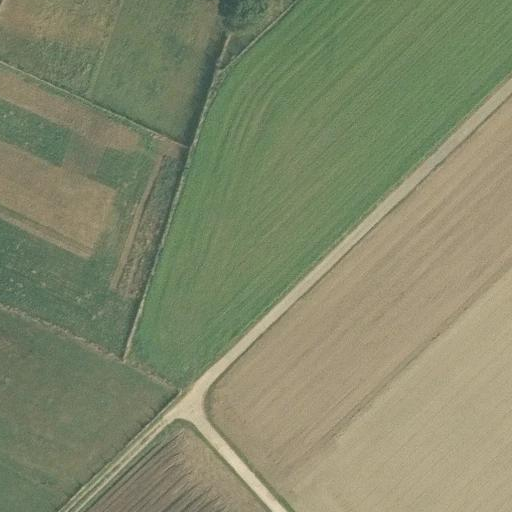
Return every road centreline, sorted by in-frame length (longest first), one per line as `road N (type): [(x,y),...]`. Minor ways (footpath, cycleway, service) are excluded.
road 1 (track): [(511,101),(83,511)]
road 2 (track): [(195,407),(289,511)]
